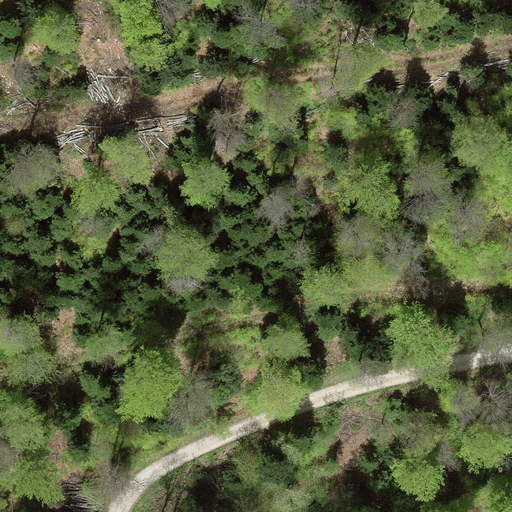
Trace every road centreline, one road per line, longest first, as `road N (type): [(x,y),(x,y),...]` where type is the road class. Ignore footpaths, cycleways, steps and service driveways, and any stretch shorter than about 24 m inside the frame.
road 1 (track): [(0,382),(151,336),(334,299),(511,286)]
road 2 (track): [(119,511),(141,481),(201,446),(317,398),(511,350)]
